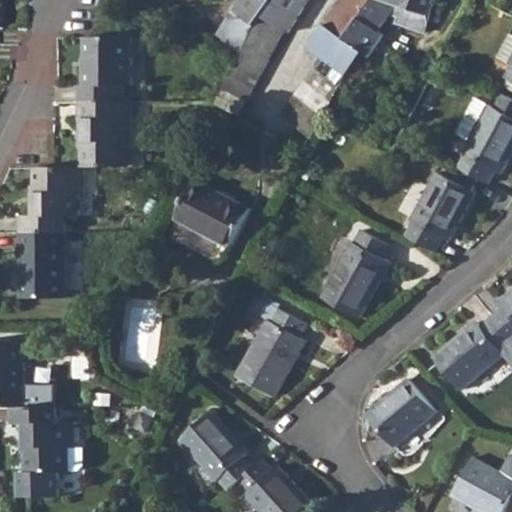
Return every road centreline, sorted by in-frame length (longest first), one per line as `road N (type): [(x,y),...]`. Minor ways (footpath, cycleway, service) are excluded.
road 1 (residential): [(511,241),(352,383),(326,423),(340,459),(377,508)]
road 2 (residential): [(0,144),(58,0)]
road 3 (residential): [(264,111),(328,0)]
